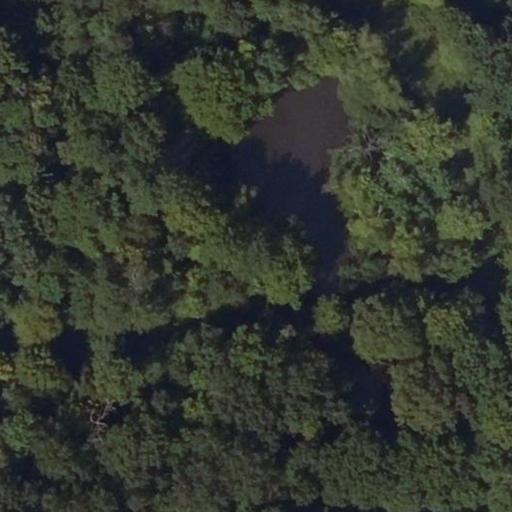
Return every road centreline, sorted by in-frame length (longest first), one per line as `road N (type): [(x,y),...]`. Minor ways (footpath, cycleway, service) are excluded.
road 1 (track): [(511,311),(408,287),(0,341)]
road 2 (track): [(395,0),(464,75),(511,225)]
